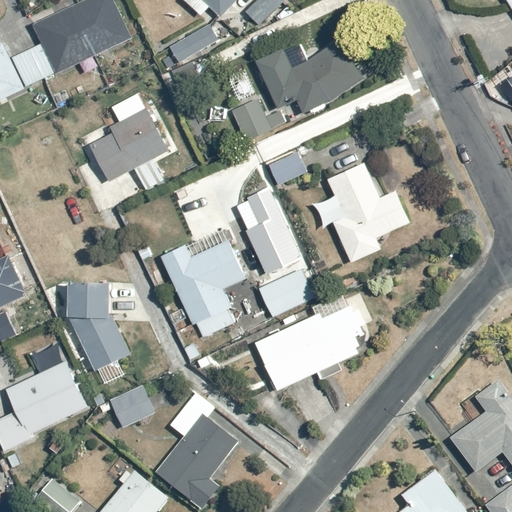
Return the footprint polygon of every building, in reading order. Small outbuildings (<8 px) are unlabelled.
[(46,0),(22,0),(28,10),(47,1),(46,0)] [(80,0),(34,22),(43,43),(58,75),(136,39),(117,0),(80,0)] [(185,0),(187,2),(183,7),(191,15),(195,10),(203,17),(210,8),(222,19),(238,0),(185,0)] [(285,0),(259,0),(247,13),(261,26),(285,0)] [(174,44),(184,66),(225,47),(212,19),(180,34),(182,40),(174,44)] [(287,48),(258,60),(280,109),(297,101),(303,114),(311,111),(314,118),(341,106),(337,97),(367,84),(348,39),(306,57),(302,46),(288,52),(287,48)] [(0,101),(25,91),(5,43),(0,45),(0,101)] [(57,76),(40,44),(13,56),(29,89),(57,76)] [(115,118),(78,138),(90,161),(76,168),(101,215),(168,179),(158,161),(180,150),(148,88),(110,108),(115,118)] [(261,101),(232,113),(245,143),(287,126),(281,111),(267,116),(261,101)] [(298,149),(269,160),(279,187),(308,176),(298,149)] [(373,163),(332,180),(337,193),(315,202),(324,227),(333,223),(349,263),(383,249),(379,238),(412,224),(398,189),(385,194),(373,163)] [(220,231),(161,256),(189,324),(196,321),(204,339),(239,324),(223,287),(249,276),(233,237),(225,241),(220,231)] [(8,259),(0,262),(0,306),(25,296),(8,259)] [(303,268),(259,289),(274,319),(318,298),(303,268)] [(112,283),(72,281),(69,318),(97,373),(134,356),(112,312),(112,283)] [(285,326),(252,341),(274,392),(315,374),(319,383),(347,371),(344,364),(371,352),(344,291),(314,304),(317,312),(296,321),(293,314),(282,319),(285,326)] [(13,307),(0,313),(0,344),(25,333),(13,307)] [(13,407),(0,410),(0,441),(6,459),(11,457),(13,465),(26,461),(21,447),(40,441),(36,432),(94,412),(69,338),(30,352),(39,377),(6,388),(13,407)] [(450,439),(476,473),(503,451),(511,462),(511,397),(498,379),(474,397),(485,412),(450,439)] [(143,384),(112,401),(126,428),(157,412),(143,384)] [(219,406),(196,391),(170,429),(183,438),(157,476),(208,511),(224,490),(214,483),(242,442),(210,419),(219,406)] [(290,412),(264,391),(254,403),(280,424),(290,412)] [(469,511),(440,469),(401,496),(409,508),(402,511),(469,511)] [(161,511),(171,499),(134,471),(102,511),(99,511),(54,477),(31,506),(38,511),(161,511)] [(511,511),(511,487),(486,504),(490,511),(511,511)]
